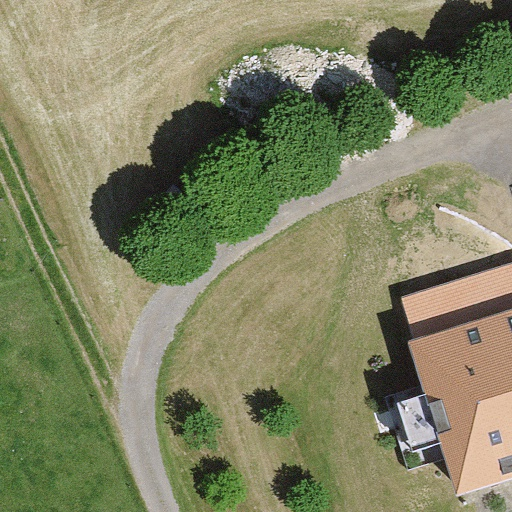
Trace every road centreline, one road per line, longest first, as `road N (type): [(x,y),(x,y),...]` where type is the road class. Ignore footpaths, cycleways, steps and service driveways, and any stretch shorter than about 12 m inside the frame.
road 1 (track): [(165,511),(132,427),(140,350),(186,287),(263,223),(511,132)]
road 2 (track): [(132,427),(0,153)]
